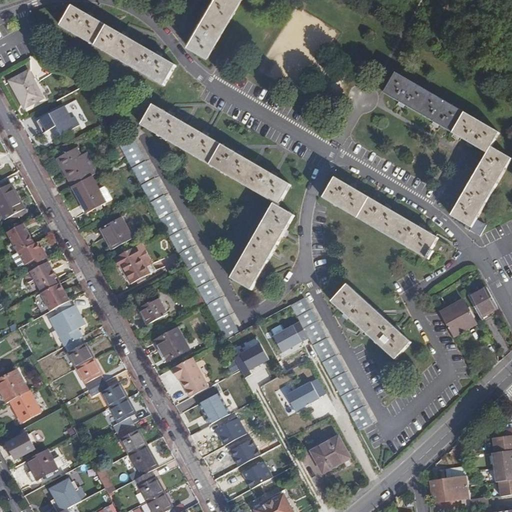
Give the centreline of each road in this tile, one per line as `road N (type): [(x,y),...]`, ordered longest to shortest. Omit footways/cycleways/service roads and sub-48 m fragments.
road 1 (residential): [(511,318),(480,259),(443,218),(205,79),(149,18),(109,0)]
road 2 (residential): [(218,511),(0,106)]
road 3 (tertiary): [(511,371),(358,511)]
